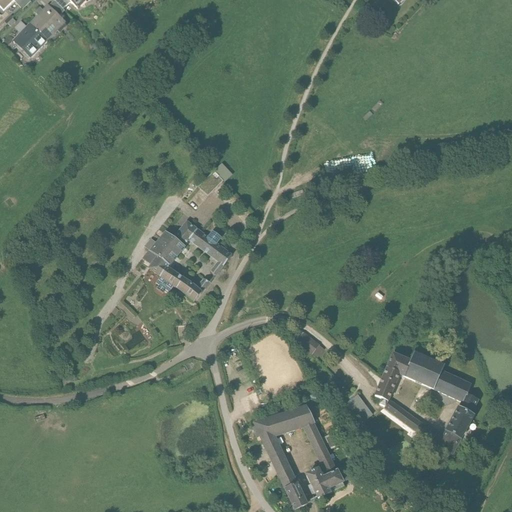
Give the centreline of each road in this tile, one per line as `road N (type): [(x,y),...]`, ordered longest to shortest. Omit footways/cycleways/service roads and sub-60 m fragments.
road 1 (track): [(0,397),(88,395),(209,342)]
road 2 (unclassified): [(209,342),(239,458),(270,511)]
road 3 (residential): [(209,342),(251,322),(289,320),(360,381)]
